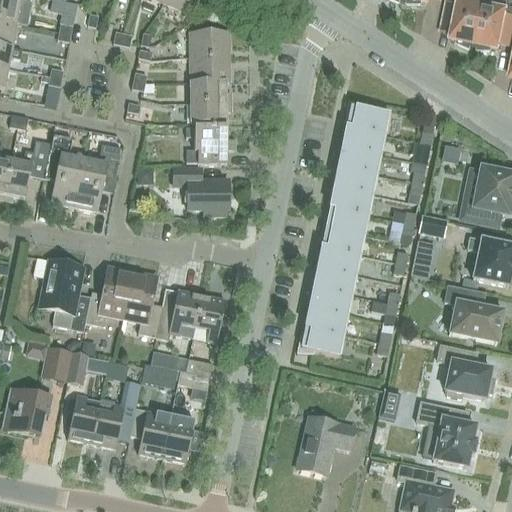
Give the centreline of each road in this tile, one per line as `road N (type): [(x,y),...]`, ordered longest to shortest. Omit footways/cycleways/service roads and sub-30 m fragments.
road 1 (residential): [(263,264),(319,12)]
road 2 (residential): [(212,511),(263,264)]
road 3 (residential): [(115,250),(136,147),(130,139),(0,108)]
road 4 (residential): [(319,12),(511,135)]
road 5 (residential): [(145,511),(0,487)]
